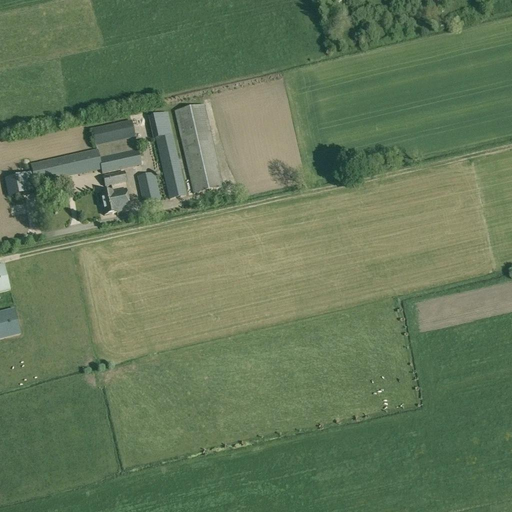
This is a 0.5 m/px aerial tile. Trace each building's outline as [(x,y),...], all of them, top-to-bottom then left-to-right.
[(433,0),(437,12),(443,11),(441,0),(433,0)] [(174,113),(193,196),(223,189),(204,106),(174,113)] [(153,141),(155,140),(168,201),(186,197),(167,114),(148,119),(153,141)] [(95,147),(135,139),(131,122),(92,130),(95,147)] [(135,139),(95,147),(96,151),(97,151),(99,159),(138,151),(135,139)] [(141,166),(138,151),(99,159),(97,151),(96,151),(30,166),(32,174),(18,177),(4,179),(8,199),(36,193),(35,186),(100,171),(101,175),(141,166)] [(127,183),(124,173),(102,177),(105,188),(127,183)] [(142,205),(161,200),(155,174),(137,178),(142,205)] [(113,192),(99,195),(104,217),(117,214),(131,211),(126,190),(113,193),(113,192)] [(0,340),(20,335),(14,310),(0,313),(0,293),(10,291),(3,265),(0,265),(0,340)]
